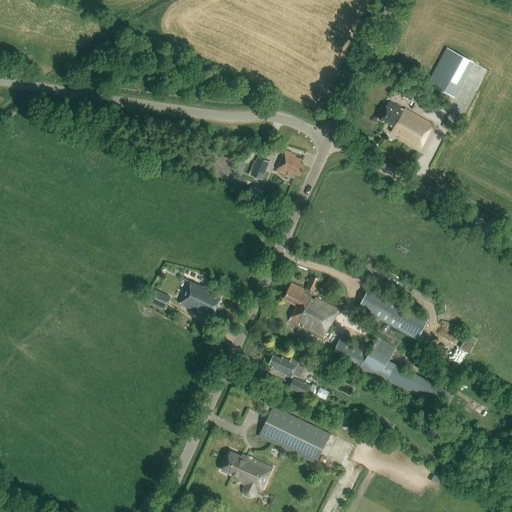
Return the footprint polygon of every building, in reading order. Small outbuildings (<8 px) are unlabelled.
[(474,62),(447,48),(428,83),(455,97),(474,62)] [(406,99),(415,104),(420,94),(411,89),(406,99)] [(419,149),(432,125),(401,108),(401,109),(389,102),(379,120),(393,128),(391,132),(399,137),(398,138),(419,149)] [(300,176),(304,166),(300,164),(301,160),(295,157),(295,156),(285,151),(276,171),(294,179),(296,174),(300,176)] [(262,181),(269,162),(257,158),(250,176),(262,181)] [(248,163),(240,161),(236,172),(245,174),(248,163)] [(263,192),(254,187),(250,196),(259,200),(263,192)] [(274,204),(276,199),(269,196),(267,201),(274,204)] [(338,309),(315,298),(314,299),(310,298),(313,292),(319,280),(311,276),(304,290),(292,283),(284,299),(297,306),(289,321),(298,326),(299,324),(303,326),(302,328),(323,339),(338,309)] [(190,282),(179,305),(197,313),(198,310),(212,316),(220,298),(210,294),(210,292),(208,291),(212,283),(207,281),(203,288),(190,282)] [(428,320),(369,288),(358,307),(375,317),(373,319),(383,325),(385,322),(418,339),(428,320)] [(166,308),(171,297),(156,290),(150,301),(166,308)] [(469,333),(463,348),(473,352),(480,337),(469,333)] [(340,337),(330,358),(360,373),(376,381),(435,410),(445,389),(388,361),(396,348),(378,337),(369,351),(340,337)] [(325,364),(331,353),(317,346),(312,357),(325,364)] [(292,357),(290,360),(290,361),(282,357),(281,359),(273,356),(269,364),(272,366),(271,368),(291,378),(293,374),(298,376),(302,375),(304,371),(302,367),(298,365),(300,361),(292,357)] [(308,385),(293,378),(289,388),(304,395),(308,385)] [(315,464),(329,434),(273,407),(258,437),(315,464)] [(261,493),(272,468),(246,456),(246,457),(242,455),(241,457),(230,452),(221,470),(232,475),(230,479),(245,485),(243,488),(243,491),(244,495),(247,497),(250,497),(253,496),(255,493),(257,491),(261,493)] [(433,480),(442,484),(445,474),(437,471),(433,480)]
